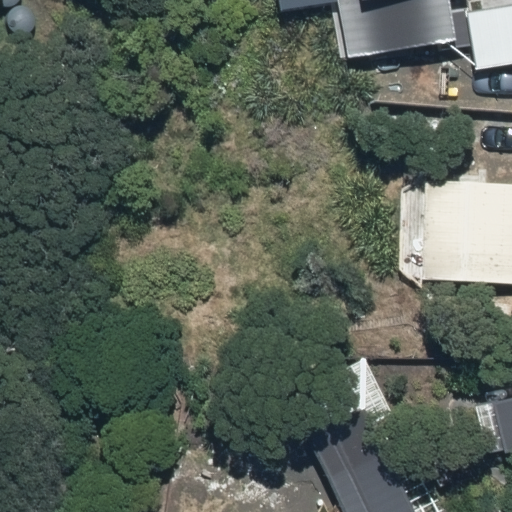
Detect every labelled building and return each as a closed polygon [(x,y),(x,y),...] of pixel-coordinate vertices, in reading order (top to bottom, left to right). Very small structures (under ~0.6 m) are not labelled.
[(343,0),(354,64),(458,48),(450,0),(343,0)] [(511,7),(469,14),(478,68),(511,62),(511,7)] [(511,190),(421,189),(420,288),(511,289),(511,190)] [(511,398),(491,403),(502,453),(511,450),(511,398)] [(339,511),(411,511),(385,451),(324,478),(339,511)]
